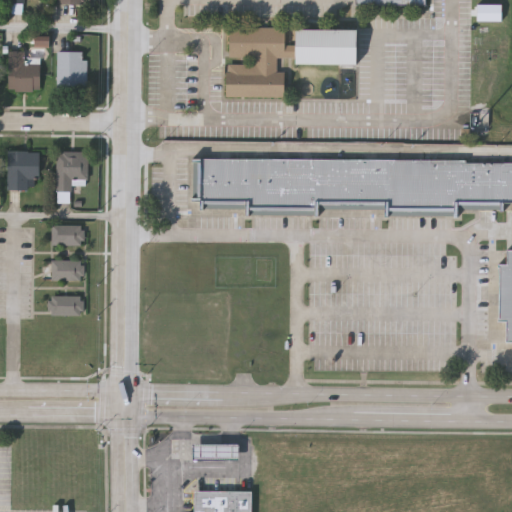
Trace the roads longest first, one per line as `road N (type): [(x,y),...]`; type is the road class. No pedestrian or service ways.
road 1 (secondary): [(132,0),(127,392)]
road 2 (secondary): [(511,396),(224,393)]
road 3 (secondary): [(0,414),(182,416)]
road 4 (secondary): [(182,416),(355,417)]
road 5 (residential): [(0,121),(131,123)]
road 6 (secondary): [(127,392),(0,389)]
road 7 (secondary): [(127,392),(128,511)]
